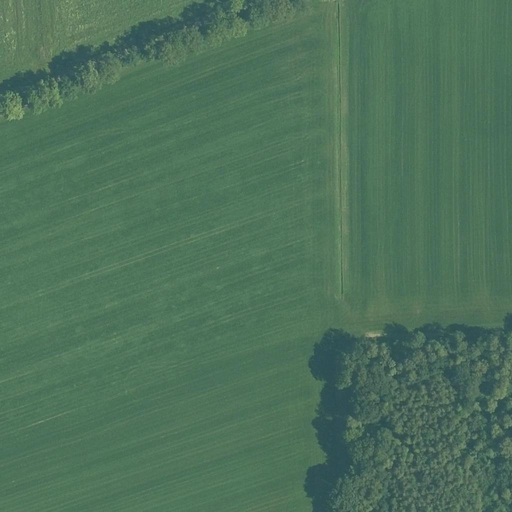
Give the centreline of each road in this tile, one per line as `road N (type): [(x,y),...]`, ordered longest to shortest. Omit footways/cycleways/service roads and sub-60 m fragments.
road 1 (unclassified): [(0,101),(265,0)]
road 2 (track): [(511,446),(435,449),(397,434),(385,414)]
